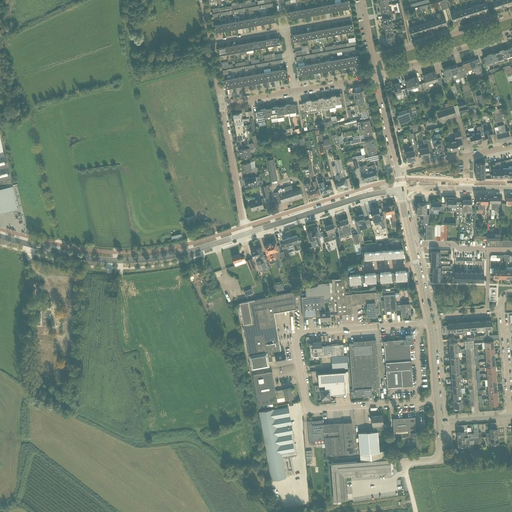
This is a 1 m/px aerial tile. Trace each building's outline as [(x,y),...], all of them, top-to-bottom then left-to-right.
[(501,8),(498,0),(497,0),(496,0),(495,0),(494,0),(492,1),(495,10),(501,8)] [(349,8),(348,1),(341,3),(343,10),(349,8)] [(488,11),(486,7),(485,2),(482,3),(482,4),(479,5),(482,13),(488,11)] [(323,13),(321,6),(318,7),(317,3),(314,4),(315,7),(316,14),(323,13)] [(389,10),(388,5),(380,6),(382,12),(383,12),(384,15),(392,13),(392,10),(389,10)] [(482,13),(479,5),(476,6),(476,5),(473,6),(476,15),(482,13)] [(309,16),(308,9),(304,9),(304,6),(301,7),(301,10),(303,17),(309,16)] [(476,15),(473,6),(471,7),(468,8),(471,17),(476,15)] [(471,17),(468,8),(465,9),(462,9),(465,19),(471,17)] [(465,19),(462,9),(459,10),(460,11),(457,12),(459,21),(465,19)] [(296,18),(295,11),(288,12),(289,19),(296,18)] [(459,21),(457,12),(454,13),(453,12),(450,13),(453,22),(459,21)] [(392,23),(391,17),(393,16),(392,13),(384,15),(385,18),(383,18),(384,25),(392,23)] [(274,15),(267,16),(269,23),(276,22),(274,15)] [(269,23),(267,16),(260,17),(262,24),(269,23)] [(447,25),(445,20),(444,16),(441,17),(441,18),(438,19),(441,27),(447,25)] [(240,18),(234,19),(234,22),(235,29),(242,28),(241,21),(240,18)] [(441,27),(438,19),(435,20),(435,19),(432,20),(435,29),(441,27)] [(435,29),(432,20),(430,20),(430,21),(427,22),(430,31),(435,29)] [(430,31),(427,22),(424,23),(424,22),(421,23),(424,33),(430,31)] [(424,33),(421,23),(418,24),(419,25),(416,26),(418,34),(424,33)] [(222,31),(221,24),(214,25),(215,33),(222,31)] [(352,24),(345,25),(347,32),(353,31),(352,24)] [(418,34),(416,26),(413,27),(412,26),(409,27),(412,36),(418,34)] [(300,41),(299,34),(292,35),(293,42),(297,41),(298,44),(301,44),(300,41)] [(278,37),(272,39),(273,46),(280,44),(278,37)] [(246,50),(245,43),(238,45),(240,52),(243,51),(244,54),(247,54),(246,50)] [(226,54),(225,47),(218,48),(220,55),(223,55),(224,57),(227,56),(226,54)] [(510,56),(507,49),(504,50),(503,49),(501,50),(504,58),(505,62),(508,61),(507,57),(510,56)] [(504,58),(501,50),(499,51),(499,52),(495,53),(498,60),(504,58)] [(499,63),(498,60),(495,53),(492,54),(491,53),(489,54),(492,62),(493,65),(499,63)] [(353,66),(351,57),(349,58),(348,54),(344,55),(344,58),(346,67),(353,66)] [(492,62),(489,54),(487,55),(487,56),(483,57),(484,58),(481,59),(483,67),(487,66),(486,64),(492,62)] [(360,65),(358,56),(351,57),(353,66),(360,65)] [(340,68),(338,59),(335,60),(335,57),(331,58),(331,61),(333,69),(340,68)] [(346,67),(344,58),(338,59),(340,68),(346,67)] [(475,58),(469,60),(471,68),(475,67),(476,70),(476,72),(477,72),(479,72),(482,71),(482,70),(481,65),(478,66),(476,60),(475,58)] [(467,70),(471,68),(469,60),(462,62),(464,70),(462,71),(463,77),(466,76),(466,74),(468,73),(467,70)] [(331,61),(325,62),(326,71),(333,69),(331,61)] [(326,71),(325,62),(318,63),(320,72),(326,71)] [(320,72),(318,63),(311,64),(313,73),(320,72)] [(313,73),(311,64),(305,65),(306,74),(313,73)] [(456,64),(449,66),(452,75),(453,79),(459,77),(460,78),(463,77),(462,71),(459,72),(456,64)] [(306,74),(305,65),(298,67),(299,75),(306,74)] [(448,76),(452,75),(449,66),(443,68),(445,76),(442,77),(444,83),(447,82),(446,80),(449,79),(448,76)] [(286,78),(284,69),(277,70),(279,79),(286,78)] [(279,79),(277,70),(270,71),(272,80),(279,79)] [(272,80),(270,71),(264,73),(265,82),(272,80)] [(435,71),(429,73),(433,86),(439,84),(439,85),(442,84),(440,77),(437,78),(435,71)] [(265,82),(264,73),(257,74),(259,83),(265,82)] [(433,86),(429,73),(423,75),(425,82),(422,83),(424,90),(427,89),(427,88),(433,86)] [(259,83),(257,74),(250,75),(252,84),(259,83)] [(252,84),(250,75),(244,76),(246,85),(252,84)] [(246,85),(244,76),(237,77),(239,86),(246,85)] [(239,86),(237,77),(230,79),(232,88),(239,86)] [(417,77),(411,79),(414,88),(417,87),(418,90),(421,89),(421,91),(424,90),(422,83),(419,84),(417,77)] [(232,88),(230,79),(224,80),(225,88),(226,89),(232,88)] [(414,88),(411,79),(405,81),(407,88),(404,89),(406,95),(409,94),(409,93),(411,92),(410,89),(414,88)] [(396,96),(399,95),(400,96),(403,95),(403,96),(406,95),(404,89),(401,90),(399,83),(392,85),(394,90),(395,94),(396,96)] [(354,92),(355,97),(355,99),(364,97),(363,90),(354,92)] [(477,95),(479,105),(485,104),(482,94),(477,95)] [(345,108),(343,99),(341,100),(340,96),(336,97),(336,95),(333,96),(335,107),(335,108),(342,107),(342,109),(345,108)] [(335,107),(333,96),(331,96),(331,98),(327,98),(329,108),(335,107)] [(365,103),(364,97),(355,99),(354,99),(355,105),(365,103)] [(329,108),(327,98),(323,99),(323,98),(321,98),(322,107),(323,109),(329,108)] [(310,109),(308,100),(306,101),(306,102),(302,103),(302,104),(299,104),(302,117),(306,116),(305,110),(310,109)] [(365,103),(355,105),(353,106),(355,112),(358,111),(367,109),(365,103)] [(300,116),(298,110),(297,105),(294,105),(294,104),(290,105),(290,104),(288,104),(289,113),(295,112),(296,117),(300,116)] [(277,118),(275,106),(273,107),(273,108),(269,109),(271,116),(271,119),(277,118)] [(283,114),(282,106),(278,107),(278,106),(275,106),(277,118),(284,117),(283,114)] [(453,106),(436,112),(439,122),(452,118),(452,117),(456,116),(456,115),(453,106)] [(504,140),(501,125),(502,125),(499,114),(499,113),(498,110),(497,106),(495,106),(494,107),(493,108),(493,109),(493,111),(494,114),(497,126),(498,126),(499,133),(497,133),(497,137),(498,142),(504,140)] [(412,111),(411,108),(398,112),(400,123),(411,120),(410,117),(417,115),(415,110),(412,111)] [(264,117),(263,109),(260,109),(260,110),(257,111),(257,112),(254,112),(256,124),(259,124),(259,122),(265,121),(264,117)] [(368,116),(367,109),(358,111),(360,118),(368,116)] [(232,114),(233,121),(242,119),(241,112),(232,114)] [(506,131),(504,124),(501,114),(499,114),(502,125),(501,125),(504,140),(506,140),(507,140),(509,140),(509,139),(510,139),(509,134),(508,131),(506,131)] [(242,119),(233,121),(235,127),(243,125),(243,121),(242,119)] [(369,120),(364,121),(361,121),(361,122),(358,122),(358,125),(358,129),(370,126),(369,120)] [(486,123),(481,125),(482,128),(484,136),(486,141),(487,140),(487,142),(488,141),(489,142),(491,142),(492,140),(491,137),(494,137),(491,128),(489,129),(487,129),(486,125),(486,123)] [(244,132),(243,125),(235,127),(236,134),(244,132)] [(477,144),(474,133),(474,131),(468,132),(468,129),(466,125),(463,125),(466,134),(467,140),(470,139),(471,144),(472,143),(473,145),(472,145),(473,145),(477,144)] [(372,133),(370,126),(358,129),(359,133),(360,132),(361,135),(364,134),(364,135),(372,133)] [(481,135),(484,134),(484,136),(482,128),(481,128),(481,126),(477,127),(478,132),(474,133),(477,144),(482,143),(482,142),(481,143),(481,141),(482,141),(482,140),(481,135)] [(462,146),(461,139),(460,139),(460,138),(461,138),(460,131),(457,132),(457,133),(454,134),(455,139),(448,140),(448,142),(446,142),(446,143),(448,150),(447,150),(448,150),(451,149),(451,150),(451,151),(452,151),(451,150),(459,149),(460,149),(460,148),(459,148),(459,147),(463,147),(463,146),(462,146)] [(246,132),(244,132),(236,134),(237,140),(240,140),(240,142),(248,140),(246,132)] [(0,212),(17,209),(12,185),(11,179),(5,155),(4,156),(3,151),(1,142),(0,136),(0,212)] [(323,140),(325,150),(331,149),(329,139),(323,140)] [(373,139),(368,140),(365,140),(362,141),(363,144),(364,148),(367,147),(374,145),(373,139)] [(431,148),(430,143),(430,141),(427,142),(426,139),(423,140),(424,148),(420,149),(422,157),(430,155),(428,149),(431,148)] [(444,148),(443,143),(442,139),(437,140),(437,143),(434,144),(436,154),(442,153),(441,148),(444,148)] [(252,143),(248,144),(244,145),(244,149),(239,150),(240,158),(251,156),(250,150),(254,150),(252,143)] [(376,152),(374,145),(367,147),(364,148),(364,152),(365,154),(368,153),(368,154),(376,152)] [(405,152),(407,160),(415,159),(414,152),(417,151),(416,145),(409,146),(410,151),(405,152)] [(273,159),(267,160),(268,163),(269,171),(271,181),(277,180),(273,159)] [(340,159),(334,159),(335,165),(339,178),(342,188),(344,187),(346,187),(346,186),(347,186),(343,173),(340,174),(339,169),(342,169),(340,159)] [(251,168),(250,163),(250,162),(241,164),(243,172),(249,171),(249,175),(258,173),(257,167),(251,168)] [(367,164),(360,166),(362,173),(361,174),(364,181),(371,179),(369,171),(367,167),(367,164)] [(335,165),(332,166),(335,175),(336,178),(335,179),(336,182),(334,182),(335,185),(336,189),(337,189),(338,189),(339,189),(342,188),(339,178),(335,165)] [(372,165),(367,167),(369,171),(371,179),(378,177),(374,165),(372,165)] [(256,181),(256,177),(252,177),(248,178),(244,179),(244,181),(243,181),(244,183),(245,183),(245,186),(251,185),(251,188),(263,186),(262,180),(259,181),(259,180),(258,180),(258,181),(256,181)] [(327,184),(325,185),(327,192),(328,192),(329,192),(330,192),(330,191),(333,191),(331,186),(328,177),(325,178),(327,184)] [(323,178),(317,180),(322,194),(324,193),(325,194),(326,193),(327,192),(325,185),(323,178)] [(313,185),(311,185),(311,187),(314,197),(316,196),(316,197),(317,196),(320,195),(319,190),(316,181),(312,182),(313,185)] [(314,197),(311,185),(310,182),(304,183),(306,191),(309,198),(312,197),(312,198),(313,197),(314,197)] [(302,196),(301,191),(300,188),(292,190),(291,185),(283,188),(285,193),(279,194),(278,192),(274,193),(277,204),(302,196)] [(270,197),(267,187),(266,186),(261,187),(264,199),(270,197)] [(264,208),(262,203),(261,197),(249,201),(252,211),(260,208),(260,209),(264,208)] [(446,202),(446,206),(448,206),(448,211),(450,211),(451,211),(451,206),(456,206),(456,199),(448,199),(448,202),(446,202)] [(459,209),(459,221),(462,221),(462,215),(462,210),(468,210),(471,210),(471,205),(471,200),(462,200),(462,209),(459,209)] [(441,209),(441,203),(441,202),(432,202),(432,203),(429,203),(429,214),(429,224),(431,224),(435,209),(441,209)] [(429,224),(429,214),(426,214),(426,203),(417,203),(417,214),(421,214),(421,224),(424,224),(424,235),(424,240),(442,240),(446,240),(447,224),(431,224),(429,224)] [(397,226),(396,219),(394,213),(395,213),(393,204),(388,205),(389,206),(384,207),(385,214),(391,213),(392,220),(390,220),(392,227),(397,226)] [(371,209),(370,210),(374,221),(379,220),(380,223),(382,229),(385,227),(384,220),(382,215),(380,216),(378,208),(375,209),(375,208),(374,209),(374,208),(371,209)] [(357,220),(355,221),(356,225),(356,226),(357,229),(360,228),(360,229),(367,226),(366,225),(365,220),(364,219),(363,214),(355,216),(357,220)] [(340,223),(337,224),(338,228),(338,229),(342,228),(345,236),(352,234),(349,226),(349,225),(349,224),(347,219),(339,221),(340,223)] [(335,230),(334,228),(333,223),(325,226),(328,237),(335,234),(334,230),(335,230)] [(318,229),(318,228),(317,227),(313,228),(313,229),(313,230),(316,238),(315,238),(318,246),(321,245),(319,238),(320,237),(319,233),(318,229)] [(318,246),(315,238),(316,238),(313,230),(310,231),(310,230),(307,231),(312,248),(318,246)] [(284,244),(281,245),(282,249),(286,247),(288,252),(287,252),(287,253),(294,250),(294,249),(295,249),(296,249),(296,251),(300,249),(300,248),(298,242),(301,241),(300,238),(298,238),(297,235),(282,240),(284,244)] [(272,243),(270,244),(274,258),(274,259),(276,265),(277,267),(277,268),(280,267),(280,266),(277,258),(275,251),(278,250),(277,247),(275,242),(274,242),(272,242),(272,243)] [(265,246),(264,246),(265,251),(266,254),(267,254),(269,260),(273,259),(274,259),(274,258),(270,244),(267,245),(266,244),(265,245),(265,246)] [(256,248),(255,248),(258,256),(262,269),(266,268),(264,262),(261,255),(263,255),(262,252),(261,247),(260,247),(259,247),(258,247),(257,248),(256,249),(256,248)] [(251,250),(250,250),(252,255),(253,258),(255,257),(258,268),(260,271),(262,270),(262,269),(258,256),(255,248),(252,249),(252,251),(251,251),(251,250)] [(371,259),(371,250),(369,250),(369,251),(366,252),(362,252),(363,257),(365,257),(365,260),(371,259)] [(232,256),(233,261),(234,263),(245,259),(244,256),(241,257),(239,254),(232,256)] [(247,261),(251,270),(255,268),(251,259),(247,261)] [(500,278),(500,270),(493,270),(493,268),(490,268),(490,273),(493,273),(493,278),(500,278)] [(410,280),(408,271),(406,272),(406,270),(401,271),(401,270),(401,271),(401,281),(405,280),(410,280)] [(394,280),(393,273),(391,273),(390,271),(385,272),(386,282),(391,282),(394,281),(394,280)] [(395,272),(393,273),(394,280),(396,280),(396,281),(400,281),(401,281),(401,271),(395,271),(395,272)] [(380,273),(378,274),(378,282),(378,281),(380,281),(381,282),(384,282),(386,282),(385,272),(380,272),(380,273)] [(365,275),(362,275),(363,283),(365,282),(365,283),(369,283),(371,283),(370,273),(364,273),(365,275)] [(378,282),(378,274),(375,274),(375,273),(370,273),(371,283),(375,283),(379,282),(378,281),(378,282)] [(349,276),(347,276),(347,284),(350,284),(354,284),(355,284),(354,274),(349,274),(349,276)] [(363,283),(362,275),(360,275),(360,274),(355,274),(354,274),(355,284),(360,284),(363,283)] [(347,314),(345,292),(344,281),(335,282),(337,315),(347,314)] [(282,282),(276,284),(277,287),(278,291),(284,290),(282,282)] [(306,296),(301,297),(303,317),(321,316),(320,306),(325,306),(324,299),(333,299),(332,283),(319,284),(316,286),(316,284),(306,286),(306,288),(306,296)] [(281,354),(274,313),(296,309),(296,308),(295,291),(239,303),(243,324),(251,370),(269,366),(269,362),(273,361),(272,356),(275,356),(277,363),(286,361),(285,354),(281,354)] [(376,292),(351,294),(351,292),(347,293),(347,291),(345,292),(347,314),(353,314),(352,305),(363,304),(367,304),(377,303),(376,292)] [(384,301),(381,301),(381,308),(384,308),(385,311),(387,311),(391,311),(396,310),(396,309),(402,309),(402,310),(402,314),(410,313),(409,300),(401,301),(401,305),(396,305),(395,291),(383,292),(384,301)] [(377,308),(377,303),(367,304),(367,308),(366,308),(367,317),(376,316),(376,312),(379,312),(378,308),(377,308)] [(51,325),(51,305),(34,305),(34,310),(32,310),(32,331),(50,331),(50,325),(51,325)] [(325,311),(325,306),(320,306),(321,316),(321,320),(330,319),(329,311),(325,311)] [(491,320),(484,321),(484,329),(485,332),(485,335),(485,339),(492,338),(492,335),(488,335),(488,329),(492,328),(491,320)] [(456,331),(455,323),(448,324),(448,325),(444,325),(444,334),(456,333),(456,331)] [(463,331),(462,323),(455,323),(456,331),(456,333),(456,334),(463,334),(463,333),(463,331)] [(406,340),(396,341),(396,344),(409,344),(413,343),(412,335),(405,336),(406,340)] [(411,360),(410,360),(409,344),(396,344),(396,341),(392,341),(392,340),(391,340),(391,341),(387,341),(386,340),(386,341),(384,341),(387,389),(388,389),(388,387),(402,386),(407,386),(412,385),(411,369),(412,369),(412,368),(411,368),(410,361),(411,360)] [(322,348),(321,342),(313,343),(313,350),(312,351),(313,357),(314,358),(322,357),(322,353),(322,348)] [(380,387),(377,347),(376,342),(349,344),(352,389),(354,389),(371,387),(380,387)] [(344,355),(343,349),(343,344),(326,346),(326,348),(322,348),(322,353),(322,357),(344,355)] [(345,371),(318,373),(319,385),(324,385),(325,390),(321,390),(321,396),(321,399),(325,398),(330,398),(329,394),(345,393),(344,381),(346,377),(345,371)] [(253,376),(252,376),(258,406),(261,406),(273,404),(274,403),(278,403),(277,399),(280,398),(285,397),(285,399),(288,398),(293,398),(291,388),(283,389),(275,391),(272,372),(266,373),(253,376)] [(372,394),(371,387),(354,389),(355,396),(372,394)] [(274,409),(259,412),(268,460),(271,480),(280,479),(286,477),(282,454),(294,451),(291,434),(293,434),(288,407),(283,408),(280,408),(274,409)] [(382,416),(372,417),(372,425),(373,425),(373,432),(377,432),(377,431),(379,430),(379,424),(382,424),(382,421),(382,416)] [(393,419),(393,424),(394,438),(409,437),(409,430),(415,429),(414,417),(393,419)] [(314,421),(308,421),(309,441),(324,440),(323,424),(323,420),(318,420),(318,424),(314,424),(314,421)] [(352,422),(337,423),(340,455),(354,454),(352,427),(352,422)] [(323,424),(324,440),(325,443),(326,456),(327,456),(340,455),(337,423),(323,424)] [(467,425),(463,425),(463,428),(458,428),(458,432),(457,432),(458,439),(478,438),(478,433),(478,429),(474,430),(474,433),(467,434),(467,429),(464,429),(464,428),(467,428),(467,425)] [(498,436),(497,429),(496,426),(490,426),(491,429),(489,429),(490,434),(486,434),(486,437),(498,436)] [(421,447),(420,432),(416,432),(415,429),(409,430),(409,437),(409,441),(412,441),(412,443),(412,448),(421,447)] [(359,433),(359,438),(360,453),(379,452),(378,432),(377,432),(373,432),(365,433),(359,433)] [(498,443),(498,436),(486,437),(487,444),(498,443)] [(479,443),(478,442),(478,438),(458,439),(458,446),(464,446),(464,448),(470,447),(469,442),(470,442),(470,440),(473,440),(473,443),(479,443)] [(338,463),(331,464),(334,501),(348,500),(346,478),(346,477),(358,476),(362,475),(391,473),(390,459),(384,460),(381,460),(381,457),(384,457),(383,452),(379,452),(360,453),(361,461),(338,463)]
